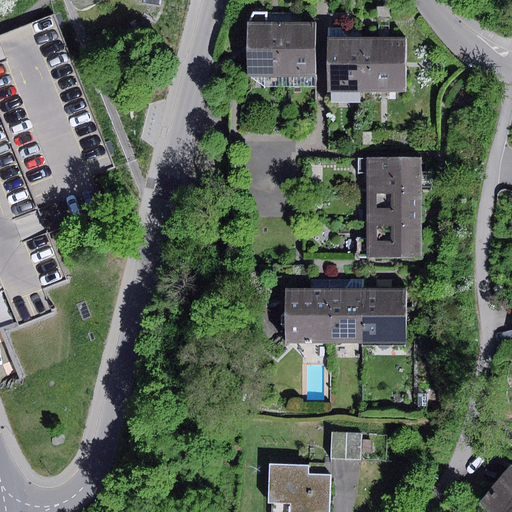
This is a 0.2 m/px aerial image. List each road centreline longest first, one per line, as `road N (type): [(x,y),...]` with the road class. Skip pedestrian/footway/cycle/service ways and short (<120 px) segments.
road 1 (residential): [(217,0),(100,463),(80,490),(30,511)]
road 2 (residential): [(425,511),(460,463),(488,337),(481,237),(511,74)]
